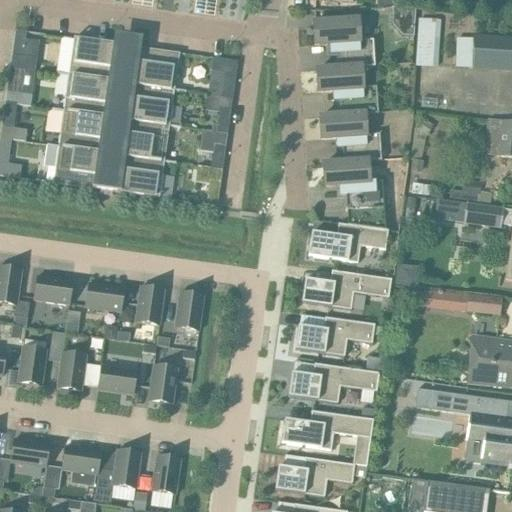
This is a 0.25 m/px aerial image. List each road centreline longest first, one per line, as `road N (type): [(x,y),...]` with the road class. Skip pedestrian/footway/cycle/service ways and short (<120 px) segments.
road 1 (residential): [(233,445),(259,280),(0,241)]
road 2 (residential): [(3,1),(285,37)]
road 3 (residential): [(0,408),(233,445)]
road 4 (residential): [(290,200),(285,37)]
